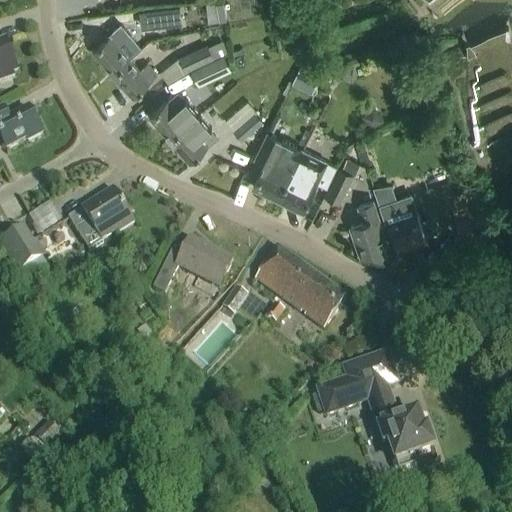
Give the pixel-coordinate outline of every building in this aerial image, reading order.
[(223,4),(215,4),(218,22),(226,21),(223,4)] [(180,5),(154,8),(156,25),(182,22),(180,5)] [(511,45),(507,40),(507,25),(505,25),(501,31),(479,33),(466,42),(463,37),(460,34),(465,48),(459,120),(465,135),(455,143),(462,161),(489,175),(511,162),(511,45)] [(93,51),(113,74),(130,59),(120,47),(128,41),(117,29),(93,51)] [(208,43),(181,56),(188,70),(189,70),(213,59),(229,51),(223,39),(210,45),(208,43)] [(0,79),(18,73),(9,49),(6,41),(0,43),(0,79)] [(130,59),(113,74),(134,97),(158,75),(148,64),(141,70),(130,59)] [(213,59),(189,70),(197,86),(200,85),(221,75),(213,59)] [(337,67),(331,69),(323,72),(328,85),(336,82),(335,82),(342,80),(337,67)] [(170,139),(187,123),(177,112),(184,106),(174,94),(150,115),(170,139)] [(376,106),(362,113),(369,127),(383,119),(376,106)] [(2,109),(0,110),(0,137),(7,151),(28,140),(29,142),(43,135),(29,109),(8,120),(2,109)] [(254,111),(234,129),(243,140),(263,122),(254,111)] [(197,135),(187,123),(170,139),(191,162),(215,140),(205,128),(197,135)] [(255,157),(260,160),(265,162),(253,187),(278,199),(290,175),(290,174),(296,163),(303,148),(268,131),(255,157)] [(364,142),(357,145),(364,165),(371,163),(364,142)] [(337,167),(327,162),(327,160),(303,148),(296,163),(290,174),(290,175),(278,199),(304,211),(317,184),(327,188),(337,167)] [(341,202),(359,164),(347,158),(342,170),(338,168),(325,195),(341,202)] [(418,209),(417,209),(411,193),(397,197),(392,184),(373,187),(396,254),(430,242),(418,209)] [(439,223),(477,210),(469,188),(432,202),(439,223)] [(68,219),(77,233),(89,253),(103,244),(102,242),(118,232),(119,234),(134,224),(113,191),(68,219)] [(368,264),(392,255),(373,201),(357,207),(363,222),(351,226),(363,261),(368,264)] [(31,216),(42,233),(60,221),(49,204),(31,216)] [(43,257),(25,227),(0,242),(0,245),(17,274),(43,257)] [(172,253),(161,276),(154,290),(166,296),(179,269),(220,289),(234,262),(191,241),(182,258),(172,253)] [(324,331),(345,299),(278,250),(256,282),(301,314),(302,313),(306,316),(305,318),(324,331)] [(234,317),(248,297),(236,288),(222,308),(234,317)] [(275,304),(266,317),(277,324),(286,312),(275,304)] [(399,422),(388,390),(398,386),(388,356),(345,371),(349,382),(319,393),(320,397),(313,399),(319,416),(326,414),(327,418),(369,403),(385,448),(390,446),(400,474),(418,468),(414,458),(434,451),(422,414),(399,422)] [(49,422),(35,436),(32,440),(21,448),(31,460),(35,457),(39,463),(45,457),(50,452),(48,450),(62,436),(49,422)] [(53,456),(41,468),(47,474),(59,463),(53,456)] [(27,481),(20,488),(27,495),(34,488),(27,481)]
